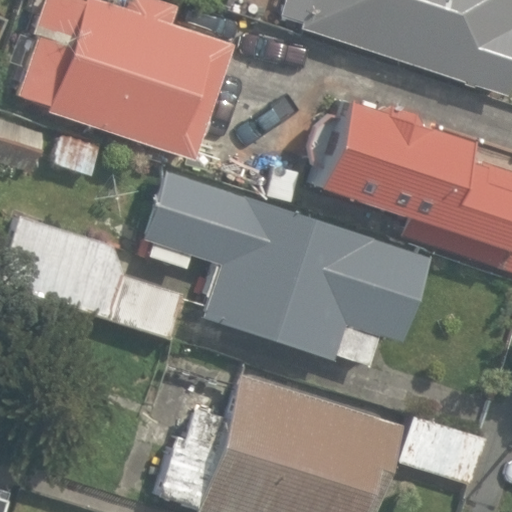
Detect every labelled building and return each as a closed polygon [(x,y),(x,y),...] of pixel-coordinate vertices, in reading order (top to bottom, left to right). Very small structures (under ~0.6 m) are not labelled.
[(511,0),(330,0),(317,41),(509,103),(511,101),(511,0)] [(265,65),(92,1),(54,103),(227,166),(265,65)] [(395,207),(388,228),(511,269),(511,148),(415,117),(413,109),(386,100),(380,104),(339,90),(331,112),(324,108),(310,120),(301,139),(305,158),(316,163),(309,180),(395,207)] [(0,114),(0,164),(34,177),(50,133),(0,114)] [(424,252),(157,165),(135,233),(148,237),(143,252),(181,264),(185,250),(212,259),(196,312),(328,355),(330,350),(364,363),(373,330),(395,337),(424,252)] [(0,253),(0,280),(165,335),(180,292),(119,272),(109,241),(15,210),(0,253)] [(193,503),(191,510),(197,511),(354,511),(356,507),(367,511),(397,420),(235,368),(221,410),(189,400),(179,432),(173,430),(153,490),(193,503)]
